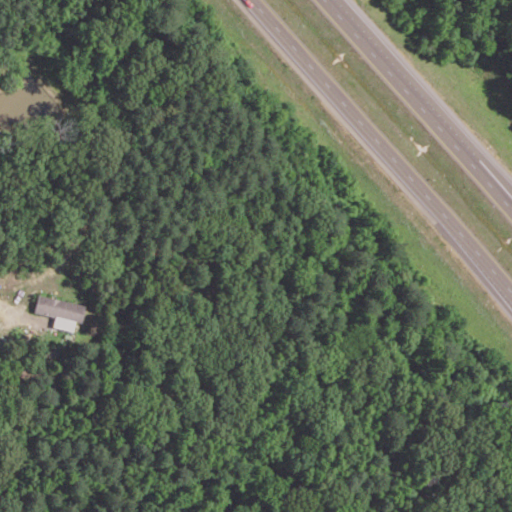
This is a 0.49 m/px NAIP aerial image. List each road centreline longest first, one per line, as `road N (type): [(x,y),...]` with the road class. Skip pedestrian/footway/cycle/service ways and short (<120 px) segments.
road 1 (motorway): [(253,0),(511,291)]
road 2 (motorway): [(511,205),(327,0)]
